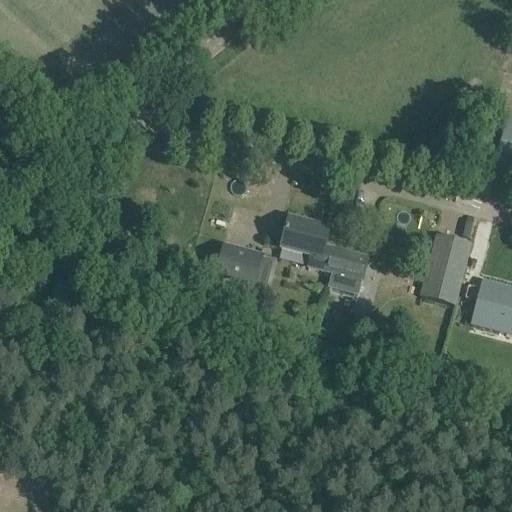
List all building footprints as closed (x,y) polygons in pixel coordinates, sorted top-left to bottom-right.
[(498,156),(493,175),(494,175),(511,179),(511,118),(508,117),(498,156)] [(288,220),(279,251),(310,259),(307,269),(331,276),(327,291),(357,299),(361,283),(367,260),(324,249),(328,231),(288,220)] [(435,237),(419,299),(454,308),(470,246),(435,237)] [(262,256),(223,245),(214,279),(254,289),(262,256)] [(511,290),(481,283),(470,327),(499,335),(500,329),(511,332),(511,290)]
